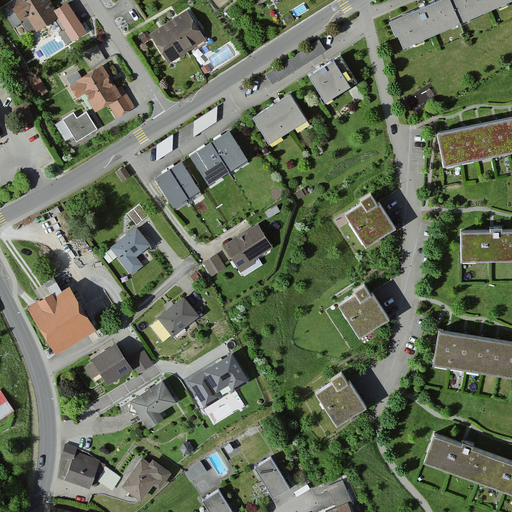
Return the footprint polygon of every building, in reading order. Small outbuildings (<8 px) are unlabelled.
[(17,0),(10,5),(20,22),(27,18),(35,32),(56,19),(49,9),(52,7),(48,1),(49,0),(17,0)] [(451,0),(441,0),(390,23),(396,36),(399,35),(404,48),(462,22),(451,0)] [(511,0),(451,0),(462,22),(511,0)] [(67,4),(55,11),(72,40),(85,33),(67,4)] [(203,40),(185,12),(149,34),(167,63),(203,40)] [(146,40),(142,34),(137,36),(142,43),(146,40)] [(319,39),(266,72),(272,82),(325,49),(319,39)] [(93,64),(105,56),(97,43),(85,50),(93,64)] [(351,85),(335,60),(310,76),(325,101),(351,85)] [(102,65),(75,81),(76,83),(70,87),(77,98),(85,93),(88,98),(96,111),(107,104),(116,119),(134,108),(121,87),(117,89),(102,65)] [(71,82),(82,75),(79,69),(68,77),(71,82)] [(39,95),(49,90),(40,74),(30,80),(39,95)] [(306,120),(291,96),(252,120),(268,145),(306,120)] [(77,142),(97,130),(83,108),(64,120),(77,142)] [(511,118),(439,133),(445,166),(511,152),(511,118)] [(230,132),(190,157),(208,185),(247,161),(230,132)] [(180,163),(155,180),(173,207),(198,191),(180,163)] [(362,201),(364,204),(347,215),(367,246),(396,228),(380,202),(378,204),(372,194),(362,201)] [(137,223),(149,214),(140,203),(129,212),(137,223)] [(257,225),(224,246),(240,272),(254,263),(252,260),(271,248),(257,225)] [(493,232),(462,232),(462,261),(511,259),(511,231),(504,232),(504,227),(493,227),(493,232)] [(150,246),(136,228),(110,249),(131,276),(142,267),(135,257),(150,246)] [(216,255),(202,263),(210,276),(224,268),(216,255)] [(356,292),(357,295),(340,305),(360,338),(390,320),(375,294),(372,296),(366,286),(356,292)] [(52,293),(29,307),(56,353),(95,330),(69,287),(54,296),(52,293)] [(199,317),(184,298),(158,319),(173,338),(199,317)] [(511,342),(440,331),(435,363),(511,375),(511,342)] [(131,369),(116,345),(93,359),(109,383),(131,369)] [(139,372),(154,362),(145,348),(130,358),(139,372)] [(247,382),(232,356),(190,382),(205,407),(221,398),(217,391),(229,384),(233,391),(247,382)] [(335,382),(317,393),(338,425),(367,407),(351,381),(349,382),(343,373),(333,379),(335,382)] [(164,382),(132,401),(147,427),(162,418),(158,412),(176,402),(164,382)] [(0,419),(13,411),(0,391),(0,419)] [(464,446),(435,435),(426,461),(511,492),(511,461),(474,448),(475,444),(466,440),(464,446)] [(77,448),(65,444),(60,458),(71,462),(66,480),(90,488),(99,461),(75,453),(77,448)] [(290,487),(271,458),(255,468),(274,497),(290,487)] [(149,464),(142,459),(122,486),(141,500),(153,483),(160,488),(170,473),(152,460),(149,464)] [(203,460),(185,469),(190,479),(208,471),(203,460)] [(344,485),(329,491),(335,506),(349,500),(344,485)] [(232,511),(219,490),(203,500),(209,511),(232,511)] [(351,511),(348,503),(325,511),(351,511)]
